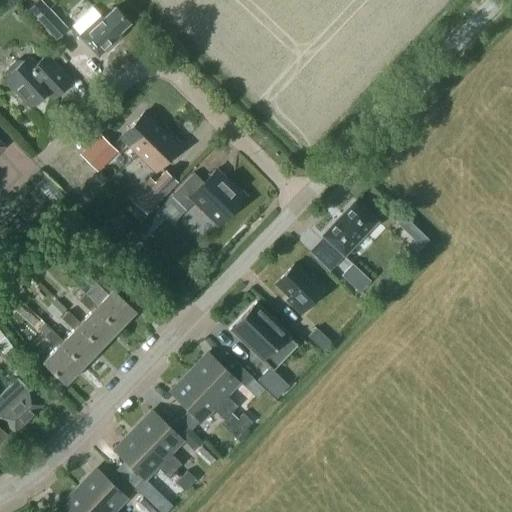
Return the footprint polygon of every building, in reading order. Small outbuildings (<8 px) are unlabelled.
[(35,19),(54,40),(67,28),(48,7),(35,19)] [(97,56),(119,36),(117,33),(129,22),(114,7),(102,18),(100,15),(78,35),(97,56)] [(29,107),(44,93),(50,100),(70,81),(45,54),(34,65),(26,57),(22,61),(14,60),(8,67),(7,75),(3,78),(29,107)] [(119,137),(136,154),(161,128),(144,111),(119,137)] [(179,145),(161,128),(136,154),(154,171),(179,145)] [(99,134),(79,154),(97,172),(117,152),(99,134)] [(152,180),(148,176),(128,197),(145,213),(156,201),(176,180),(164,168),(152,180)] [(193,201),(216,223),(231,208),(232,209),(246,196),(232,183),(230,184),(215,169),(203,182),(193,172),(170,195),(185,210),(193,201)] [(376,221),(354,200),(321,235),(342,255),(376,221)] [(405,229),(411,223),(402,215),(397,221),(405,229)] [(370,280),(352,263),(341,274),(359,292),(370,280)] [(308,278),(294,264),(276,283),(290,296),(287,299),(300,312),(324,288),(311,275),(308,278)] [(106,292),(95,304),(118,326),(133,310),(110,288),(112,286),(101,275),(95,281),(106,292)] [(118,326),(95,304),(84,293),(77,299),(89,311),(78,322),(101,344),(118,326)] [(255,303),(230,329),(262,360),(275,345),(283,352),(294,341),(255,303)] [(72,329),(61,340),(84,362),(101,344),(78,322),(66,310),(60,317),(72,329)] [(84,362),(61,340),(49,328),(43,335),(55,347),(41,361),(64,383),(84,362)] [(321,352),(329,343),(314,329),(306,338),(321,352)] [(0,331),(0,351),(9,346),(0,331)] [(252,378),(230,357),(221,365),(207,351),(188,372),(229,412),(236,405),(224,394),(237,380),(243,386),(252,378)] [(269,366),(256,380),(275,397),(288,384),(269,366)] [(223,419),(229,412),(188,372),(168,392),(198,421),(211,407),(223,419)] [(0,418),(13,432),(42,404),(34,396),(20,381),(16,377),(0,392),(0,418)] [(132,430),(173,470),(180,463),(168,452),(181,438),(151,409),(132,430)] [(242,412),(236,418),(245,427),(251,421),(242,412)] [(245,427),(236,418),(231,424),(240,433),(245,427)] [(202,442),(187,427),(179,435),(194,450),(202,442)] [(166,477),(173,470),(132,430),(112,450),(142,479),(155,465),(166,477)] [(95,467),(76,488),(100,511),(114,511),(112,510),(125,496),(95,467)] [(186,470),(181,476),(190,485),(195,479),(186,470)] [(181,476),(176,482),(185,490),(190,485),(181,476)] [(100,511),(76,488),(56,508),(60,511),(100,511)]
